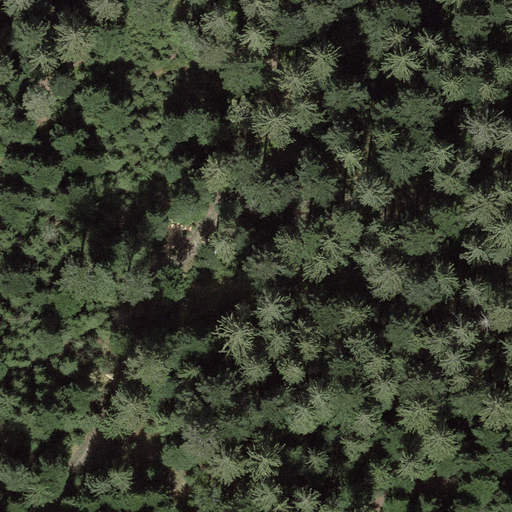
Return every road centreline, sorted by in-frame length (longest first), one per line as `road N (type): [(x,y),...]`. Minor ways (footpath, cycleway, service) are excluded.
road 1 (track): [(44,511),(83,453),(215,196),(266,86),(284,0)]
road 2 (track): [(511,433),(404,492),(321,511)]
